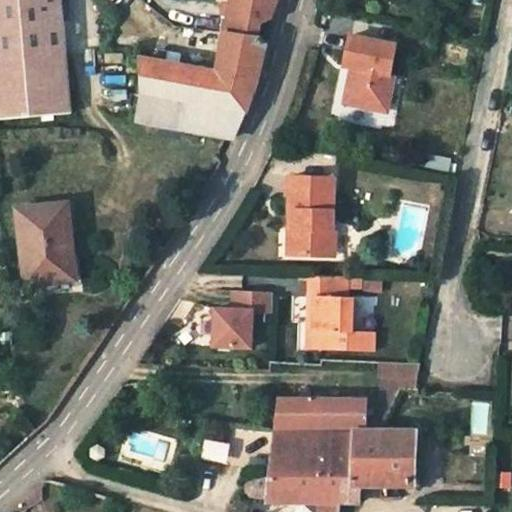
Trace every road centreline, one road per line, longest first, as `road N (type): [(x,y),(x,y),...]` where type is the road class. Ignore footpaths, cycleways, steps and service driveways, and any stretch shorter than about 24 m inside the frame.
road 1 (residential): [(295,0),(268,102),(226,190),(74,415),(0,488)]
road 2 (residential): [(435,364),(509,0)]
road 3 (unknown): [(194,511),(39,454)]
